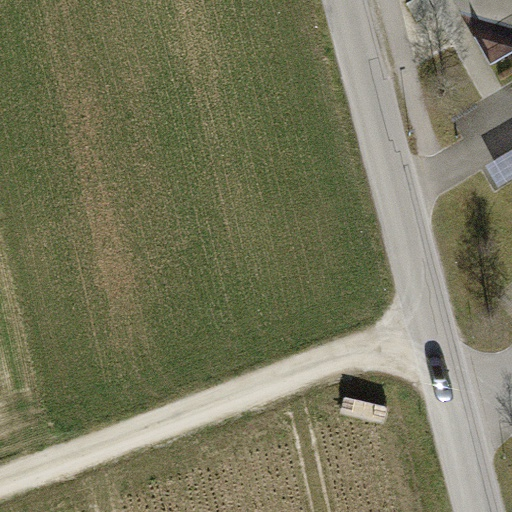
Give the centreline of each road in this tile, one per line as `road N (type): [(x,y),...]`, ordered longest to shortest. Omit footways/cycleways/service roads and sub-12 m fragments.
road 1 (residential): [(480,511),(346,0)]
road 2 (track): [(0,482),(431,327)]
